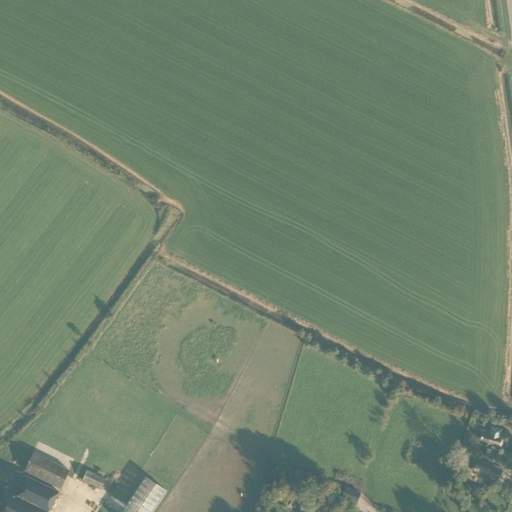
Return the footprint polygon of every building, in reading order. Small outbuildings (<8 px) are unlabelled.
[(479,442),(487,444),(486,448),(499,451),(503,436),(500,435),(501,430),(490,427),(489,432),(482,431),(479,442)] [(33,453),(24,471),(60,489),(69,470),(33,453)] [(487,475),(486,478),(498,483),(503,469),(474,458),(470,469),(487,475)] [(82,480),(101,489),(106,479),(87,470),(82,480)] [(0,494),(0,511),(49,511),(59,492),(24,475),(15,490),(4,485),(0,494)] [(121,511),(152,511),(166,491),(145,477),(121,511)] [(356,504),(360,494),(345,488),(341,498),(356,504)] [(278,494),(289,498),(291,493),(280,489),(278,494)] [(302,499),(300,510),(311,511),(314,511),(316,501),(302,499)]
